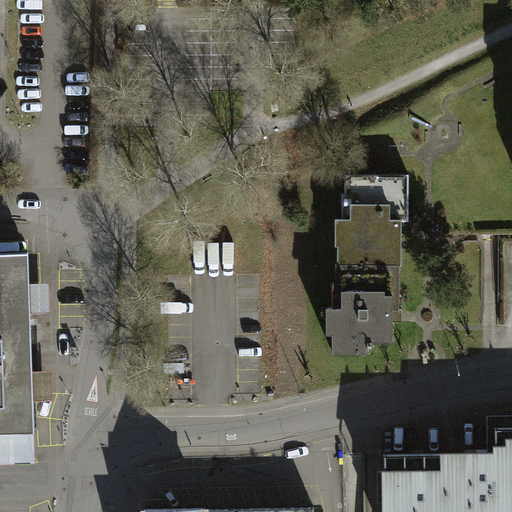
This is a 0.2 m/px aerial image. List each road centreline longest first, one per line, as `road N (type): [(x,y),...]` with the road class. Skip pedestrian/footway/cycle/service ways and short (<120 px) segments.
road 1 (residential): [(511,374),(262,429),(87,442)]
road 2 (track): [(103,224),(114,0)]
road 3 (residential): [(87,442),(103,314),(103,224)]
